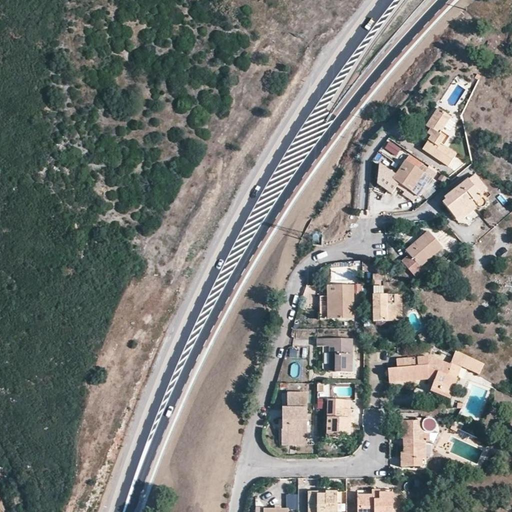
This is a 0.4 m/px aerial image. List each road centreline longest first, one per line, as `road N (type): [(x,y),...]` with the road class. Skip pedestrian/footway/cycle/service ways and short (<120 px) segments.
road 1 (primary): [(124,511),(204,333),(272,215),(332,128),(445,0)]
road 2 (primary): [(385,0),(280,148),(216,267),(168,370),(124,511)]
road 3 (residential): [(245,462),(298,283),(313,264),(368,236)]
road 4 (residential): [(379,402),(372,461),(342,468),(245,462)]
